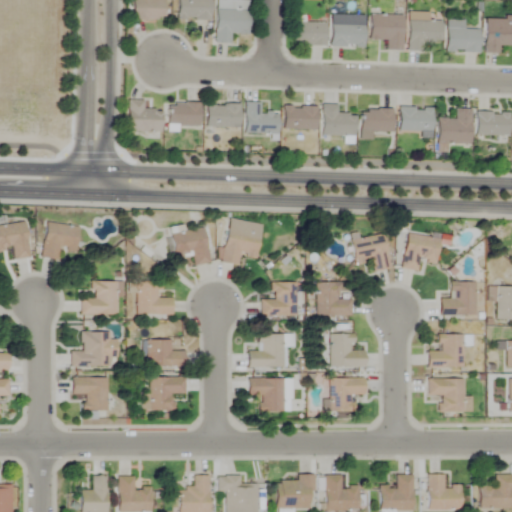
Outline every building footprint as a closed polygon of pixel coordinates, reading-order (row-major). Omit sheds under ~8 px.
[(129,0),(129,21),(161,21),(160,0),(129,0)] [(174,0),(175,21),(208,21),(207,0),(174,0)] [(246,0),(212,0),(212,44),(228,44),(228,34),(246,34),(246,0)] [(367,40),(384,40),(384,51),(400,51),(400,15),(367,15),(367,40)] [(511,17),(482,18),(482,54),(497,54),(497,46),(511,46),(511,17)] [(438,21),(405,21),(405,51),(420,51),(420,43),(438,43),(438,21)] [(476,30),(461,30),(461,21),(444,21),(444,53),(476,53),(476,30)] [(291,46),(323,46),(323,23),(291,23),(291,46)] [(328,24),(328,47),(362,47),(362,24),(328,24)] [(158,131),(158,110),(140,110),(140,100),(125,100),(125,131),(158,131)] [(274,114),(256,114),(256,102),(242,102),(242,134),(274,134),(274,114)] [(197,126),(197,103),(165,103),(165,126),(197,126)] [(236,104),(203,104),(203,127),(236,127),(236,104)] [(319,136),(352,136),(352,114),(334,114),(334,105),(319,105),(319,136)] [(314,130),(314,106),(280,106),(280,130),(314,130)] [(419,131),(419,135),(428,135),(428,108),(396,108),(396,131),(419,131)] [(358,132),(389,132),(389,109),(358,109),(358,132)] [(467,143),(467,109),(452,109),(452,119),(434,119),(434,152),(443,152),(443,143),(467,143)] [(472,135),(506,135),(506,112),(472,112),(472,135)] [(225,219),(218,263),(234,265),(236,255),(254,258),(259,225),(225,219)] [(39,258),(55,260),(57,249),(73,251),(76,227),(43,223),(39,258)] [(191,266),(206,263),(200,227),(168,233),(172,258),(189,255),(191,266)] [(381,234),(348,240),(352,264),(368,261),(370,271),(387,269),(381,234)] [(433,264),(436,238),(403,234),(398,269),(415,271),(416,262),(433,264)] [(77,316),(115,316),(115,282),(89,282),(89,299),(77,299),(77,316)] [(134,282),(134,315),(169,315),(169,298),(157,298),(157,282),(134,282)] [(258,316),(294,316),(293,282),(269,283),(269,300),(258,300),(258,316)] [(348,316),(348,300),(335,300),(335,282),(313,282),(313,316),(348,316)] [(436,316),(472,316),(472,282),(448,282),(448,300),(436,300),(436,316)] [(492,320),(511,319),(511,286),(492,287),(492,320)] [(68,351),(68,368),(108,368),(108,358),(113,358),(113,341),(107,341),(107,332),(79,332),(79,351),(68,351)] [(281,369),(281,335),(255,334),(254,352),(244,352),(244,368),(281,369)] [(361,351),(350,351),(350,334),(320,335),(320,368),(361,367),(361,351)] [(423,352),(423,368),(459,368),(459,335),(435,335),(435,352),(423,352)] [(167,341),(143,341),(143,368),(182,368),(182,352),(167,352),(167,341)] [(511,368),(511,341),(502,341),(502,368),(511,368)] [(80,411),(104,411),(104,378),(68,378),(68,394),(80,394),(80,411)] [(170,411),(170,395),(181,395),(181,378),(145,378),(145,411),(170,411)] [(326,413),(350,413),(350,395),(361,395),(361,379),(326,379),(326,413)] [(424,396),(437,396),(437,413),(466,413),(466,398),(460,398),(460,380),(424,379),(424,396)] [(244,396),(256,396),(256,413),(280,413),(280,380),(244,380),(244,396)] [(306,509),(306,493),(310,493),(310,475),(294,475),(294,482),(272,482),(272,509),(306,509)] [(409,511),(409,475),(393,475),(393,487),(376,487),(376,511),(409,511)] [(457,511),(457,487),(441,487),(441,475),(424,475),(424,511),(457,511)] [(475,509),(508,509),(508,491),(511,491),(511,475),(491,475),(491,484),(475,484),(475,509)] [(102,511),(103,476),(88,476),(88,491),(77,491),(77,511),(102,511)] [(206,511),(206,476),(191,476),(191,489),(175,489),(174,511),(206,511)] [(236,485),(236,476),(214,477),(214,492),(222,492),(221,511),(254,511),(254,485),(236,485)] [(339,476),(321,476),(321,511),(354,511),(354,487),(339,487),(339,476)] [(114,511),(147,511),(148,489),(130,489),(130,477),(115,477),(114,511)]
